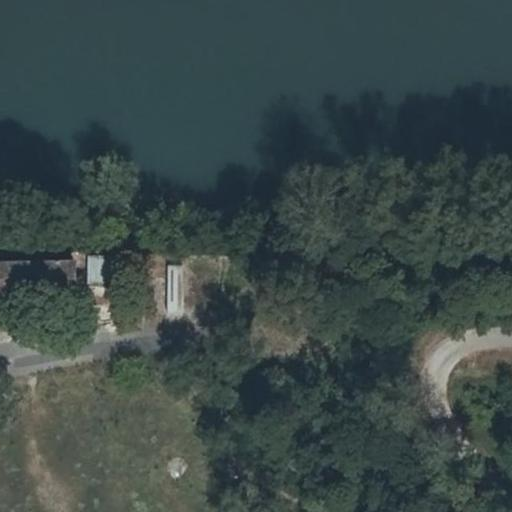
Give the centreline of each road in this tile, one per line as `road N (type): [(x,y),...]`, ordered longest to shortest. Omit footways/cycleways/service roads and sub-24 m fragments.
road 1 (unclassified): [(511,511),(435,393),(453,348),(511,345)]
road 2 (unclassified): [(215,339),(0,374)]
